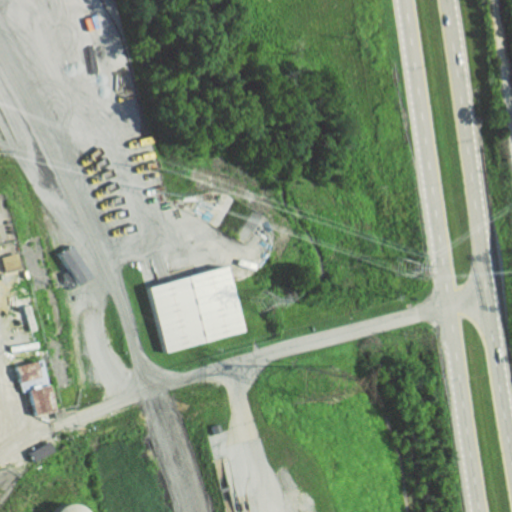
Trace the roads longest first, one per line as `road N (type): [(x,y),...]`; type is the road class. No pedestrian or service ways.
road 1 (trunk): [(402,0),(475,511)]
road 2 (trunk): [(511,469),(445,0)]
